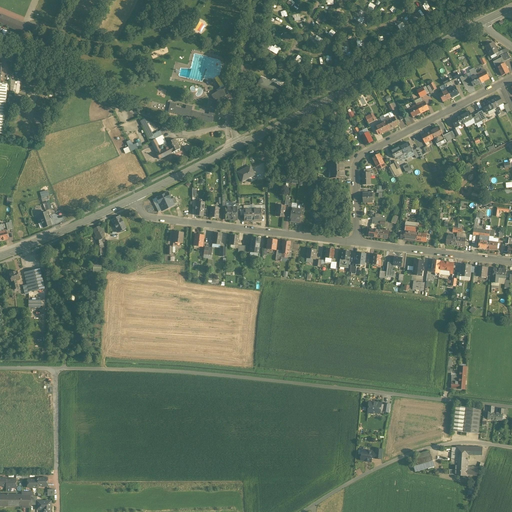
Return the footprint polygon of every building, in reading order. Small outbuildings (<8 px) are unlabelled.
[(0,16),(0,17),(19,26),(21,22),(1,14),(0,16)] [(0,24),(23,34),(25,29),(31,31),(32,27),(21,22),(19,26),(0,17),(0,24)] [(401,31),(406,29),(403,22),(398,25),(401,31)] [(494,42),(485,47),(490,56),(498,52),(494,42)] [(269,50),(276,54),(279,49),(272,46),(269,50)] [(497,67),(505,63),(502,57),(494,61),(497,67)] [(505,63),(497,67),(502,76),(508,73),(509,72),(505,63)] [(485,70),(477,74),(482,83),(490,79),(485,70)] [(477,74),(473,76),(474,77),(470,79),(474,87),(482,83),(477,74)] [(278,95),(281,88),(261,78),(258,85),(278,95)] [(11,80),(11,91),(19,92),(20,84),(15,84),(15,80),(11,80)] [(434,83),(418,90),(421,96),(437,89),(434,83)] [(455,85),(447,89),(451,98),(459,94),(455,85)] [(218,92),(213,95),(216,100),(218,101),(225,96),(229,94),(224,87),(218,91),(218,92)] [(447,89),(443,91),(443,92),(439,94),(443,102),(451,98),(447,89)] [(499,96),(491,101),(494,108),(503,104),(499,96)] [(494,108),(491,101),(485,104),(482,105),(486,113),(494,108)] [(388,105),(391,111),(397,108),(394,102),(388,105)] [(425,102),(421,104),(420,103),(416,105),(421,114),(429,110),(425,102)] [(421,114),(416,105),(413,107),(413,108),(409,110),(413,118),(421,114)] [(170,106),(168,112),(186,116),(188,110),(185,109),(174,107),(170,106)] [(191,111),(188,110),(186,116),(196,119),(198,119),(202,120),(212,122),(213,116),(209,115),(199,113),(191,111)] [(469,112),(460,116),(464,124),(473,119),(469,112)] [(366,116),(369,123),(377,120),(374,113),(366,116)] [(460,116),(452,121),(455,128),(464,124),(460,116)] [(394,117),(390,119),(390,118),(386,120),(391,129),(398,125),(394,117)] [(383,123),(375,127),(379,135),(391,129),(386,120),(382,122),(383,123)] [(141,123),(150,142),(155,140),(153,135),(146,121),(141,123)] [(439,127),(430,132),(434,139),(443,134),(439,127)] [(447,141),(460,136),(456,129),(444,135),(447,141)] [(430,132),(421,136),(425,143),(434,139),(430,132)] [(368,133),(361,137),(365,145),(373,142),(368,133)] [(158,138),(155,140),(162,152),(168,148),(166,144),(162,136),(158,138)] [(175,139),(166,144),(168,148),(171,154),(180,149),(175,139)] [(125,153),(143,146),(141,141),(133,144),(131,140),(127,141),(129,147),(124,149),(125,153)] [(171,154),(168,148),(162,152),(155,140),(150,142),(159,160),(171,154)] [(409,142),(402,146),(400,147),(403,154),(412,150),(409,142)] [(400,147),(391,151),(395,159),(403,154),(400,147)] [(379,154),(372,158),(377,167),(383,164),(384,163),(379,154)] [(393,178),(403,173),(397,161),(390,165),(391,167),(388,168),(393,178)] [(338,162),(330,162),(331,178),(339,178),(345,178),(344,162),(338,162)] [(403,166),(407,173),(412,170),(409,163),(403,166)] [(372,176),(378,173),(376,167),(370,169),(372,176)] [(250,168),(238,174),(242,182),(250,178),(254,176),(250,168)] [(168,193),(156,199),(163,212),(175,206),(168,193)] [(372,193),(363,193),(364,203),(373,202),(372,193)] [(195,215),(203,216),(205,203),(197,202),(195,215)] [(285,206),(277,205),(276,216),(284,217),(285,206)] [(509,208),(497,206),(495,216),(499,217),(500,211),(509,212),(509,208)] [(211,208),(210,218),(218,219),(219,209),(211,208)] [(252,209),(244,210),(245,222),(253,221),(252,209)] [(261,209),(252,209),(253,221),(261,221),(261,209)] [(47,214),(40,216),(44,228),(50,226),(47,214)] [(120,216),(111,220),(117,233),(126,229),(120,216)] [(380,228),(386,228),(386,217),(373,217),(373,227),(380,227),(380,228)] [(100,226),(93,230),(97,237),(96,238),(97,241),(102,239),(102,237),(103,237),(102,235),(104,234),(100,226)] [(419,228),(405,226),(403,238),(408,239),(408,232),(418,233),(419,228)] [(378,238),(379,230),(370,229),(369,237),(378,238)] [(389,231),(379,230),(378,238),(388,239),(389,231)] [(418,233),(408,232),(408,239),(407,240),(417,241),(418,233)] [(172,243),(182,244),(183,234),(173,233),(172,243)] [(427,234),(418,233),(417,241),(426,242),(427,234)] [(222,235),(214,234),(212,243),(221,244),(222,235)] [(204,236),(195,235),(194,246),(202,247),(204,236)] [(238,236),(231,235),(230,245),(237,246),(238,236)] [(457,238),(447,237),(446,245),(456,246),(457,238)] [(260,239),(252,238),(251,246),(250,247),(251,247),(259,248),(260,239)] [(466,239),(457,238),(456,246),(465,247),(466,239)] [(104,239),(102,239),(97,241),(97,242),(98,256),(104,255),(104,244),(105,244),(104,239)] [(276,241),(268,240),(267,249),(275,250),(276,241)] [(290,242),(283,241),(282,245),(283,246),(282,251),(283,251),(282,257),(287,258),(287,257),(287,254),(288,254),(290,242)] [(489,242),(480,241),(479,249),(488,250),(489,242)] [(498,243),(489,242),(488,250),(497,251),(498,243)] [(204,247),(204,258),(212,258),(212,247),(204,247)] [(316,250),(308,249),(307,259),(315,260),(316,250)] [(327,249),(326,258),(333,259),(335,250),(327,249)] [(350,252),(343,251),(342,259),(342,260),(346,261),(349,261),(350,252)] [(365,254),(358,253),(356,265),(364,266),(365,254)] [(382,257),(374,256),(373,265),(381,266),(382,257)] [(402,259),(394,258),(393,264),(393,266),(394,266),(401,267),(402,259)] [(346,261),(342,260),(342,259),(340,259),(339,267),(349,268),(349,265),(350,262),(346,261)] [(423,261),(415,260),(414,275),(421,276),(423,261)] [(441,262),(433,261),(432,273),(440,274),(440,270),(441,262)] [(454,263),(441,262),(440,270),(451,271),(451,274),(453,275),(454,263)] [(92,271),(102,272),(102,263),(92,263),(92,271)] [(394,266),(393,266),(393,264),(388,263),(386,278),(394,279),(395,272),(393,272),(394,266)] [(472,266),(462,265),(460,276),(470,277),(472,266)] [(488,268),(478,266),(477,275),(478,276),(481,277),(482,276),(486,276),(486,277),(487,277),(488,268)] [(507,269),(494,268),(493,277),(506,278),(507,269)] [(40,269),(24,273),(27,286),(28,292),(45,288),(40,269)] [(18,272),(9,274),(11,282),(20,280),(18,272)] [(413,281),(413,291),(425,291),(425,281),(413,281)] [(467,367),(460,367),(459,379),(460,379),(459,389),(462,389),(461,389),(462,384),(466,385),(466,381),(466,379),(467,367)] [(456,376),(452,376),(451,388),(459,389),(460,379),(459,379),(457,378),(457,377),(456,377),(456,376)] [(382,403),(369,402),(368,413),(369,413),(369,411),(373,412),(380,413),(381,409),(382,403)] [(457,406),(454,431),(479,434),(482,408),(457,406)] [(487,419),(495,420),(496,412),(488,412),(487,419)] [(503,413),(496,412),(495,420),(502,421),(503,413)] [(373,451),(362,450),(361,460),(372,461),(373,451)] [(431,450),(417,454),(420,465),(415,467),(416,472),(436,467),(431,450)] [(468,476),(468,466),(455,465),(455,475),(468,476)] [(30,495),(0,495),(0,501),(0,506),(30,506),(30,505),(30,496),(30,495)] [(37,501),(37,505),(37,510),(42,510),(45,510),(44,510),(45,510),(44,511),(51,511),(51,501),(37,501)]
